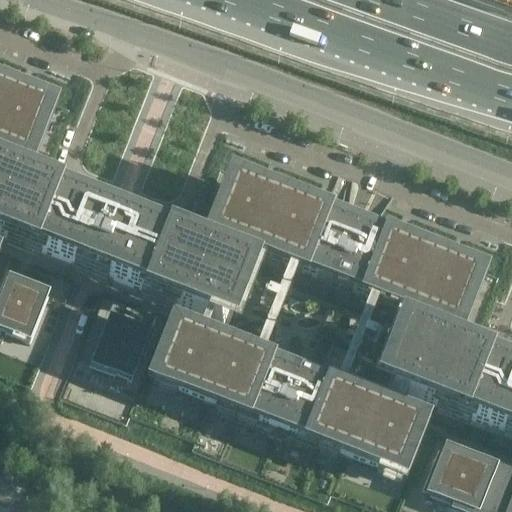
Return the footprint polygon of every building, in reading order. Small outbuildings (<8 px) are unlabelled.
[(35,127),(40,114),(0,98),(0,156),(29,167),(43,131),(35,127)] [(183,134),(191,115),(164,103),(155,123),(183,134)] [(224,328),(244,278),(112,226),(19,190),(0,183),(0,240),(90,276),(224,328)] [(469,282),(241,192),(235,206),(227,203),(213,240),(458,335),(472,299),(464,295),(469,282)] [(0,302),(3,303),(0,310),(0,332),(6,335),(4,339),(29,348),(47,303),(42,301),(43,298),(23,290),(25,285),(23,285),(22,286),(10,281),(10,280),(8,279),(0,300),(0,302)] [(107,326),(89,372),(113,381),(115,378),(128,383),(139,356),(142,358),(151,335),(149,334),(149,335),(136,330),(136,329),(135,328),(133,333),(113,325),(111,328),(107,326)] [(420,432),(175,337),(160,373),(169,377),(167,382),(179,387),(175,395),(380,475),(383,467),(395,471),(397,466),(405,469),(420,432)] [(511,383),(409,343),(389,394),(511,441),(511,383)] [(82,401),(83,388),(67,387),(66,400),(82,401)] [(438,456),(423,494),(436,500),(435,503),(455,511),(454,511),(455,511),(475,462),(474,462),(473,465),(456,459),(458,456),(456,455),(455,458),(446,455),(445,458),(438,456)] [(475,462),(455,511),(494,511),(507,481),(501,478),(501,477),(492,473),(494,470),(492,469),(491,472),(474,466),(476,463),(475,462)] [(37,475),(31,490),(40,494),(46,479),(37,475)] [(511,511),(511,482),(507,481),(494,511),(511,511)]
